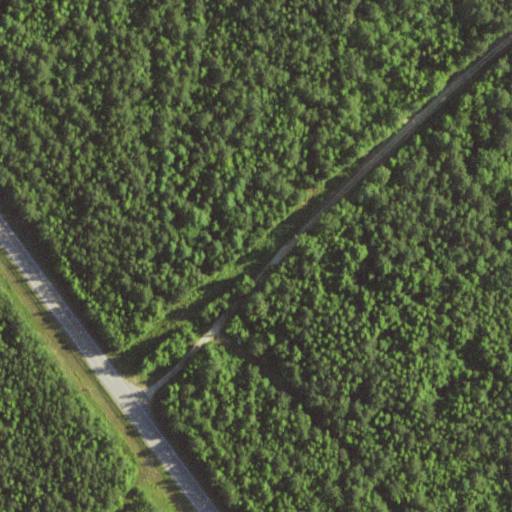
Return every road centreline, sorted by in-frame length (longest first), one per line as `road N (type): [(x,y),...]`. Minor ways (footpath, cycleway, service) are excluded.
road 1 (residential): [(128,406),(426,101),(511,27)]
road 2 (primary): [(205,511),(0,229)]
